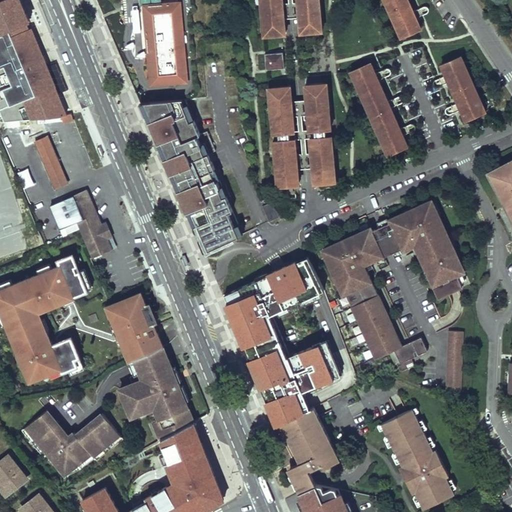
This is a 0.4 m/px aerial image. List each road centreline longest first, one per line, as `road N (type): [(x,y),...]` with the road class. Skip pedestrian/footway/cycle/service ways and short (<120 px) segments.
road 1 (primary): [(62,0),(259,494)]
road 2 (residential): [(511,126),(304,222),(290,0)]
road 3 (unknown): [(304,222),(352,368)]
road 4 (unknown): [(348,487),(365,465),(359,411),(393,392)]
